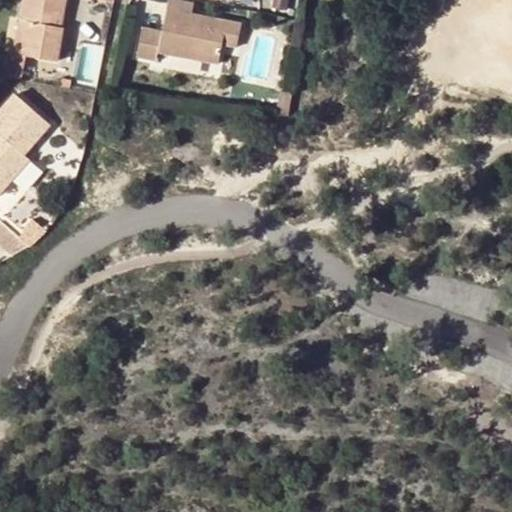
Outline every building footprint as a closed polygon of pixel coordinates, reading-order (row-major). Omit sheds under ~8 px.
[(65,27),(62,27),(67,0),(23,0),(20,19),(27,21),(20,53),(26,54),(59,59),(62,43),(65,27)] [(194,3),(180,0),(170,0),(169,8),(193,13),(194,3)] [(239,47),(243,23),(193,13),(169,8),(164,31),(145,27),(139,56),(159,60),(160,51),(220,63),(223,44),(239,47)] [(27,21),(20,19),(14,51),(20,53),(27,21)] [(70,27),(65,27),(62,43),(67,43),(70,27)] [(20,53),(14,51),(13,56),(10,74),(22,77),(26,54),(20,53)] [(0,57),(0,72),(10,74),(13,56),(1,54),(0,57)] [(60,74),(58,83),(67,85),(69,76),(60,74)] [(0,193),(31,158),(26,153),(51,124),(14,93),(0,109),(0,117),(1,118),(0,119),(0,193)] [(20,235),(32,244),(47,229),(33,217),(23,229),(25,231),(20,235)] [(0,227),(0,244),(15,258),(32,244),(20,235),(5,222),(0,227)]
